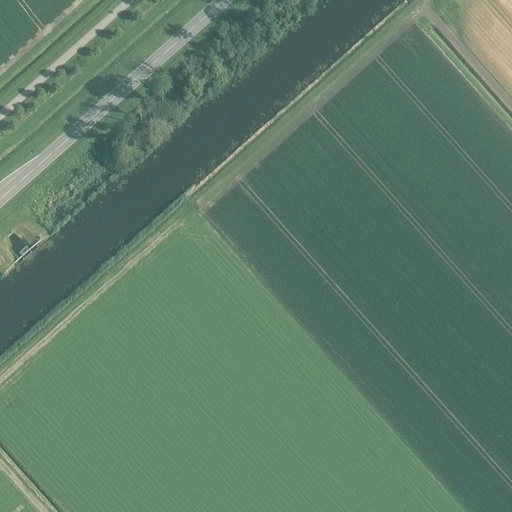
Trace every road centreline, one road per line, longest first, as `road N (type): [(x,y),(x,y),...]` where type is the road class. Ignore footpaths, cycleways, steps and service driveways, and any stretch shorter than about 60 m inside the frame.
road 1 (trunk): [(0,199),(224,0)]
road 2 (unclassified): [(0,116),(131,0)]
